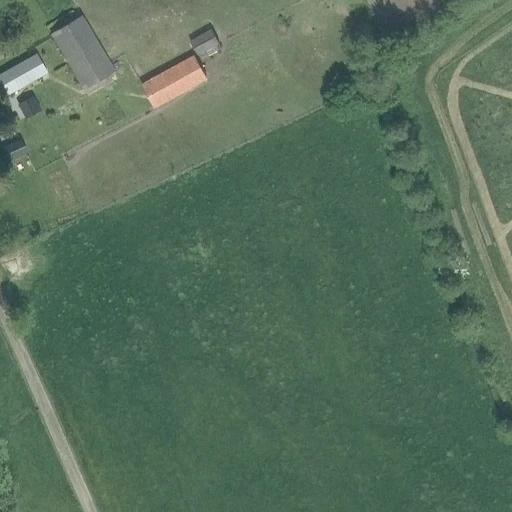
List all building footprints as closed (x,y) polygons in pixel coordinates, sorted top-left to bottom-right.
[(82,89),(114,71),(81,16),(50,35),(82,89)] [(190,41),(197,55),(219,43),(211,29),(190,41)] [(0,98),(45,73),(35,55),(0,74),(0,98)] [(206,78),(194,57),(141,86),(153,107),(206,78)] [(14,97),(25,117),(38,110),(28,90),(14,97)] [(0,147),(0,165),(26,153),(19,139),(0,147)]
